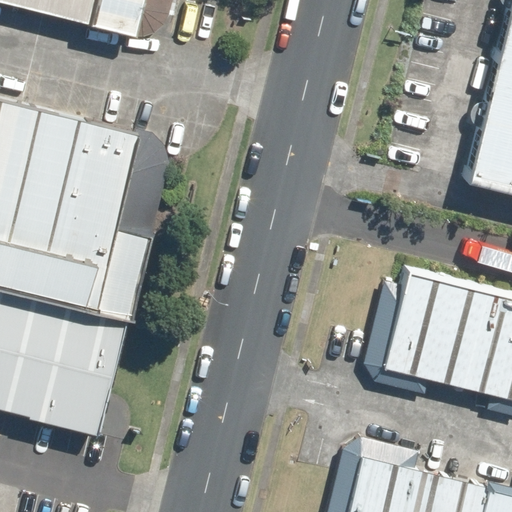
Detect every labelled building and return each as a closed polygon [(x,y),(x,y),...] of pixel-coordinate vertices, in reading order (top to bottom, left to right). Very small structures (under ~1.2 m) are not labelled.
[(134,0),(17,0),(129,26),(134,0)] [(511,0),(501,0),(460,180),(511,192),(511,0)] [(0,282),(120,313),(164,138),(0,97),(0,282)] [(511,287),(404,261),(378,362),(511,395),(511,287)] [(0,282),(0,401),(92,428),(120,313),(0,282)] [(511,511),(511,484),(356,447),(340,511),(511,511)]
